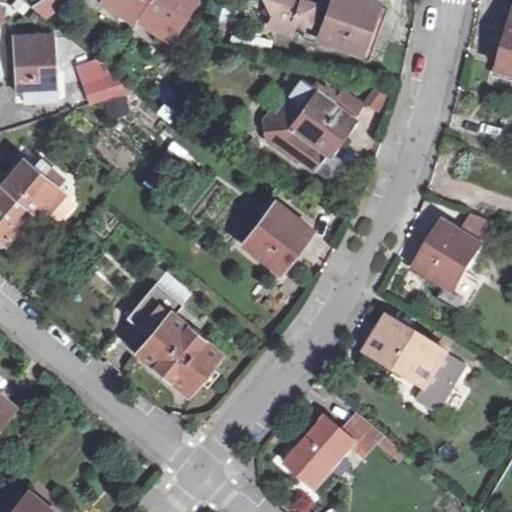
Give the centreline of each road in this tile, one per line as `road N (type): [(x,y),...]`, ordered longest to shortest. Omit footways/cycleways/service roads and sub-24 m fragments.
road 1 (residential): [(203,478),(338,307),(432,106),(454,0)]
road 2 (residential): [(0,317),(203,478)]
